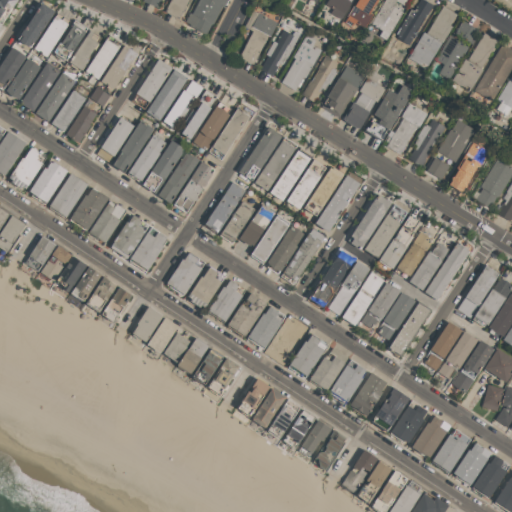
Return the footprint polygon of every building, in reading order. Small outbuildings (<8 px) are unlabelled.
[(0,0),(16,0),(0,25),(0,0)] [(187,0),(178,18),(164,10),(169,0),(187,0)] [(226,0),(223,7),(221,6),(211,24),(210,24),(205,34),(188,25),(189,24),(184,21),(189,12),(191,13),(197,0),(226,0)] [(348,0),(351,2),(343,15),(324,4),(326,0),(348,0)] [(375,0),(369,12),(372,14),(364,27),(355,22),(350,26),(343,22),(347,16),(346,15),(353,2),(355,3),(356,0),(375,0)] [(369,23),(383,0),(405,0),(403,5),(395,0),(392,5),(402,11),(385,39),(378,35),(381,30),(369,23)] [(423,0),(432,5),(423,19),(416,30),(418,32),(415,37),(414,36),(408,45),(395,37),(399,30),(397,29),(398,28),(397,27),(402,19),(403,20),(409,10),(412,11),(414,8),(413,7),(417,0),(423,0)] [(33,42),(32,42),(29,47),(19,40),(23,35),(20,34),(41,2),(54,11),(33,42)] [(451,26),(441,42),(441,41),(427,65),(421,62),(419,64),(407,57),(422,31),(425,33),(442,5),(456,13),(449,25),(451,26)] [(252,9),(276,22),(269,36),(267,35),(252,64),(238,57),(251,31),(243,26),(252,9)] [(46,56),(33,47),(57,12),(69,20),(46,56)] [(453,33),(461,19),(479,30),(471,43),(453,33)] [(68,56),(66,59),(64,58),(62,60),(54,55),(55,52),(53,51),(59,42),(60,43),(71,26),(70,25),(74,20),(86,28),(84,30),(85,31),(72,51),(71,51),(70,53),(68,57),(68,56)] [(294,30),(299,33),(292,46),(286,58),(285,57),(283,61),(281,63),(278,62),(277,65),(271,76),(259,69),(267,54),(265,53),(272,40),(274,41),(282,28),(291,34),(294,30)] [(81,70),(79,69),(77,71),(69,65),(71,63),(68,61),(70,59),(69,58),(72,55),(89,29),(100,37),(97,42),(98,43),(94,49),(93,48),(85,59),(87,61),(81,70)] [(496,40),(479,68),(482,69),(470,89),(465,86),(464,88),(451,80),(464,58),(466,59),(483,32),(496,40)] [(313,45),(320,49),(304,77),(302,76),(294,90),(280,82),(294,57),(292,56),(305,34),(314,39),(313,45)] [(467,46),(448,79),(437,72),(442,63),(434,58),(449,35),(467,46)] [(119,45),(97,78),(84,70),(106,36),(119,45)] [(472,89),(501,43),(511,49),(511,65),(490,101),(472,89)] [(112,89),(99,81),(124,44),(136,52),(112,89)] [(2,91),(0,89),(0,63),(11,46),(25,56),(2,91)] [(300,94),(309,79),(310,80),(317,68),(316,67),(324,54),(337,62),(334,69),(336,70),(335,71),(335,72),(328,84),(328,83),(324,89),(321,88),(318,91),(320,92),(314,102),(300,94)] [(18,99),(10,96),(5,90),(26,58),(34,61),(39,67),(18,99)] [(143,109),(130,100),(158,58),(171,67),(143,109)] [(59,70),(32,111),(19,102),(46,61),(59,70)] [(326,96),(345,64),(363,75),(356,87),(357,87),(338,117),(321,107),(327,97),(326,96)] [(145,111),(172,69),(173,70),(173,68),(186,77),(185,78),(186,78),(158,120),(145,111)] [(74,80),(47,121),(34,112),(61,71),(74,80)] [(511,108),(496,99),(510,75),(511,76),(511,108)] [(342,118),(352,101),(354,102),(360,92),(358,90),(366,77),(384,88),(376,101),(374,100),(368,111),(369,111),(358,128),(357,127),(357,128),(343,120),(343,119),(342,118)] [(202,87),(194,98),(191,95),(185,104),(189,106),(180,120),(177,117),(171,126),(162,121),(183,89),(184,90),(191,79),(202,87)] [(380,140),(363,130),(373,114),(372,114),(387,88),(396,93),(402,84),(412,90),(388,129),(387,129),(380,140)] [(89,97),(96,86),(109,95),(102,106),(89,97)] [(210,107),(190,139),(181,133),(186,125),(183,123),(192,108),(195,110),(201,101),(197,99),(204,88),(215,96),(209,106),(210,107)] [(72,89),(85,98),(62,131),(50,123),(72,89)] [(218,101),(230,108),(227,112),(229,114),(205,150),(197,146),(191,141),(215,105),(216,105),(218,101)] [(399,116),(408,103),(425,113),(417,127),(416,126),(399,154),(385,145),(402,117),(399,116)] [(96,113),(89,124),(78,142),(65,133),(83,105),(96,113)] [(236,107),(249,115),(220,159),(207,151),(236,107)] [(108,162),(95,153),(119,116),(133,125),(113,156),(112,156),(108,162)] [(123,173),(110,164),(140,119),(153,128),(123,173)] [(444,126),(420,165),(418,164),(406,158),(413,148),(411,147),(417,137),(415,136),(423,124),(424,125),(425,124),(428,126),(432,119),(444,126)] [(436,150),(449,128),(450,129),(457,119),(474,129),(454,161),(436,150)] [(281,135),(251,180),(237,171),(267,125),(281,135)] [(0,140),(7,130),(26,142),(4,176),(0,173),(0,140)] [(140,180),(139,182),(127,173),(128,172),(127,171),(145,144),(152,134),(165,142),(158,152),(159,153),(140,180)] [(296,144),(266,190),(253,182),(281,139),(282,139),(284,136),(296,144)] [(154,193),(141,184),(170,139),(184,148),(154,193)] [(488,151),(480,165),(479,164),(478,166),(477,166),(466,183),(466,185),(465,187),(463,188),(461,191),(448,183),(451,179),(450,178),(452,176),(453,176),(457,169),(455,167),(472,141),(488,151)] [(30,147),(38,153),(38,152),(46,156),(25,188),(22,186),(20,188),(10,181),(11,179),(8,177),(21,157),(23,158),(30,147)] [(268,192),(297,149),(298,150),(300,147),(310,154),(308,157),(309,158),(281,200),(268,192)] [(169,202),(157,194),(186,150),(198,159),(169,202)] [(448,165),(440,179),(426,170),(434,157),(448,165)] [(496,157),(511,166),(511,171),(497,197),(495,197),(489,208),(474,199),(481,188),(479,186),(496,157)] [(285,200),(313,159),(325,167),(298,209),(285,200)] [(53,160),(67,170),(46,201),(45,203),(44,204),(31,195),(32,193),(28,190),(44,167),(45,167),(50,160),(52,162),(53,160)] [(185,213),(173,204),(172,204),(189,178),(200,160),(209,166),(213,169),(211,173),(185,213)] [(343,173),(315,215),(303,207),(329,167),(331,168),(332,166),(343,173)] [(64,218),(48,207),(70,172),(87,183),(64,218)] [(314,222),(346,174),(359,183),(328,231),(314,222)] [(511,215),(509,221),(495,213),(501,203),(502,203),(504,199),(502,198),(505,192),(504,191),(511,179),(511,215)] [(215,233),(202,225),(231,181),(244,190),(215,233)] [(91,188),(99,193),(99,191),(107,196),(85,231),(68,219),(84,194),(86,195),(91,188)] [(390,202),(360,248),(347,240),(350,236),(349,235),(377,193),(390,202)] [(109,200),(115,204),(115,203),(125,209),(104,243),(88,232),(109,200)] [(220,233),(241,200),(254,208),(232,241),(231,241),(231,242),(219,235),(220,233)] [(406,212),(376,258),(363,249),(393,203),(406,212)] [(252,245),(250,244),(249,245),(238,238),(261,204),(273,212),(263,228),(252,245)] [(0,225),(0,208),(8,213),(0,225)] [(392,268),(389,266),(389,267),(378,260),(379,259),(378,259),(393,237),(409,213),(419,220),(411,231),(413,231),(410,235),(412,236),(406,246),(392,268)] [(141,220),(148,224),(144,230),(145,230),(128,255),(127,255),(126,257),(126,258),(109,247),(126,221),(127,221),(132,214),(141,220)] [(276,214),(288,222),(287,224),(288,224),(263,261),(262,261),(261,262),(250,255),(251,253),(250,253),(275,216),(276,214)] [(24,223),(5,251),(0,247),(0,231),(11,215),(24,223)] [(280,270),(279,270),(277,273),(266,266),(268,263),(266,261),(289,225),(298,228),(304,234),(280,270)] [(146,270),(146,269),(145,271),(128,260),(130,258),(129,258),(147,231),(147,232),(151,226),(157,230),(157,231),(166,237),(161,244),(163,245),(146,270)] [(295,281),(294,280),(292,284),(280,275),(282,272),(281,272),(308,232),(312,227),(324,236),(321,240),(321,241),(295,281)] [(395,267),(418,231),(426,235),(432,240),(408,276),(395,267)] [(37,270),(24,261),(41,235),(55,244),(37,270)] [(427,251),(429,253),(436,241),(448,249),(421,289),(408,281),(427,251)] [(468,250),(436,300),(423,291),(456,242),(468,250)] [(53,280),(39,271),(57,245),(70,254),(53,280)] [(188,252),(196,257),(197,257),(204,261),(200,267),(201,268),(184,294),(183,293),(182,295),(166,284),(167,283),(166,282),(181,258),(183,259),(188,252)] [(343,252),(353,258),(323,305),(309,296),(336,254),(340,257),(343,252)] [(85,264),(67,291),(62,288),(63,287),(56,282),(57,281),(56,280),(58,276),(59,277),(73,256),(85,264)] [(355,290),(339,315),(327,307),(341,285),(339,284),(356,259),(369,268),(355,289),(355,290)] [(469,317),(456,309),(485,264),(498,273),(469,317)] [(83,301),(70,292),(88,265),(101,274),(83,301)] [(224,275),(202,309),(189,300),(190,298),(187,296),(200,275),(202,276),(209,266),(216,271),(217,270),(224,275)] [(354,325),(340,316),(370,271),(384,280),(354,325)] [(98,312),(85,303),(103,276),(116,284),(98,312)] [(487,324),(484,322),(482,326),(472,319),(474,315),(473,315),(498,277),(506,280),(511,286),(487,324)] [(229,279),(237,284),(245,288),(241,294),(242,295),(224,321),(223,320),(207,310),(206,309),(222,285),(224,286),(229,279)] [(399,290),(381,318),(380,318),(378,320),(377,320),(371,329),(359,321),(385,281),(399,290)] [(113,322),(100,314),(119,286),(131,294),(113,322)] [(388,340),(376,332),(382,323),(381,322),(383,320),(382,319),(400,291),(414,300),(388,340)] [(511,319),(502,335),(501,335),(499,338),(487,331),(490,328),(488,326),(511,291),(511,319)] [(244,335),(243,334),(242,336),(227,326),(228,324),(226,324),(242,300),(244,301),(250,292),(266,303),(244,335)] [(430,309),(400,356),(392,351),(392,352),(388,350),(389,349),(386,347),(416,300),(430,309)] [(148,305),(162,315),(145,341),(131,332),(137,324),(136,323),(148,305)] [(262,348),(246,338),(247,337),(246,336),(262,312),(264,313),(269,306),(276,311),(276,310),(284,315),(281,321),(264,348),(263,347),(262,348)] [(160,352),(146,343),(147,343),(164,317),(177,325),(160,352)] [(307,330),(285,363),(284,362),(283,364),(267,353),(282,329),(289,334),(291,330),(286,326),(291,319),(307,330)] [(434,370),(423,362),(426,358),(424,357),(447,321),(461,329),(434,370)] [(511,346),(501,339),(511,322),(511,346)] [(162,353),(176,332),(181,335),(184,330),(187,332),(186,334),(191,337),(175,361),(162,353)] [(450,379),(437,371),(444,360),(444,359),(463,330),(476,339),(450,379)] [(327,344),(306,376),(305,375),(304,377),(287,367),(289,364),(288,364),(304,340),(305,341),(311,334),(327,344)] [(176,365),(195,337),(208,345),(200,357),(190,373),(176,365)] [(464,392),(450,383),(479,339),(493,348),(464,392)] [(204,383),(223,355),(213,349),(210,347),(191,377),(201,383),(202,382),(204,383)] [(347,357),(325,390),(324,389),(324,390),(308,380),(309,379),(308,378),(323,356),(325,357),(331,347),(347,357)] [(511,358),(511,371),(504,382),(494,375),(493,376),(483,369),(484,368),(482,367),(496,347),(511,358)] [(207,386),(225,357),(239,365),(221,394),(219,393),(218,395),(208,389),(209,387),(207,386)] [(350,359),(365,369),(360,377),(361,378),(346,401),(329,389),(332,386),(331,386),(345,364),(346,364),(350,359)] [(370,371),(386,382),(380,390),(382,391),(366,415),(348,403),(370,371)] [(256,377),(269,386),(250,415),(237,406),(256,377)] [(496,410),(481,406),(486,384),(502,388),(496,410)] [(511,419),(507,427),(494,418),(503,405),(500,404),(505,386),(511,387),(511,419)] [(251,418),(271,387),(285,396),(265,427),(251,418)] [(393,387),(409,397),(390,426),(389,425),(387,428),(385,430),(371,421),(373,418),(372,418),(374,415),(373,415),(393,387)] [(266,430),(287,398),(293,402),(293,403),(299,407),(278,438),(266,430)] [(423,418),(408,442),(404,439),(402,441),(389,432),(411,399),(419,404),(418,405),(426,410),(421,417),(423,418)] [(281,439),(302,408),(315,416),(293,449),(283,443),(284,441),(281,439)] [(433,415),(441,420),(442,419),(450,424),(429,457),(423,453),(422,454),(410,446),(426,421),(428,423),(433,415)] [(297,450),(300,446),(299,445),(317,419),(330,428),(321,441),(320,439),(311,453),(310,452),(307,457),(297,450)] [(345,437),(324,469),(311,461),(333,429),(345,437)] [(431,460),(448,434),(450,436),(455,429),(469,438),(448,471),(447,471),(446,472),(431,462),(432,461),(431,460)] [(452,472),(467,449),(469,450),(474,442),(482,447),(490,452),(486,457),(487,458),(469,484),(468,483),(467,485),(454,476),(455,474),(452,472)] [(340,483),(363,448),(377,457),(354,492),(340,483)] [(471,485),(487,462),(488,463),(493,455),(501,461),(502,460),(509,465),(505,470),(506,471),(489,497),(487,496),(486,497),(471,487),(472,486),(471,485)] [(355,494),(378,460),(390,468),(367,503),(355,494)] [(380,511),(370,505),(394,469),(407,478),(384,511),(380,511)] [(511,510),(511,511),(510,511),(509,511),(492,501),(509,476),(510,477),(511,474),(511,510)] [(387,511),(405,484),(406,485),(409,480),(419,486),(416,491),(419,493),(406,511),(387,511)] [(409,511),(422,493),(432,499),(434,496),(447,505),(442,511),(409,511)]
